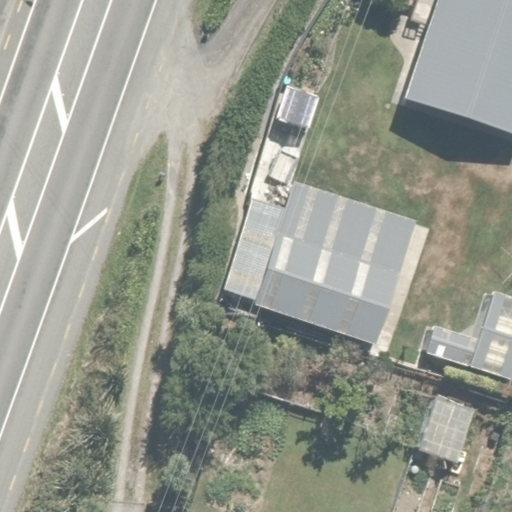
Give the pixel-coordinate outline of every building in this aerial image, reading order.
[(511,0),(437,0),(403,105),(511,140),(511,0)] [(424,231),(287,188),(279,212),(254,204),(224,300),(250,308),(247,319),(383,362),(424,231)] [(426,333),(414,373),(504,401),(511,375),(511,306),(481,297),(466,345),(426,333)] [(264,511),(296,407),(245,392),(210,507),(225,511),(264,511)] [(479,417),(433,402),(417,451),(463,466),(479,417)]
